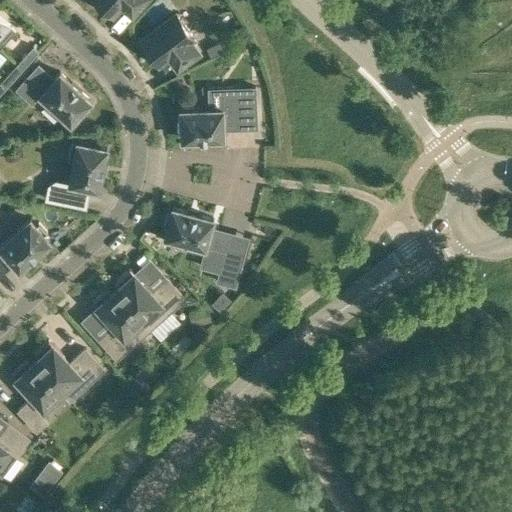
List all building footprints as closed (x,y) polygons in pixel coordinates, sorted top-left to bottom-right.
[(96,0),(112,15),(121,5),(131,15),(144,0),(96,0)] [(177,68),(198,52),(190,40),(193,38),(175,13),(139,39),(158,64),(168,56),(177,68)] [(0,15),(0,45),(15,29),(0,15)] [(207,47),(211,55),(222,50),(218,41),(207,47)] [(32,45),(16,63),(22,68),(38,51),(32,45)] [(16,63),(0,81),(6,86),(22,68),(16,63)] [(90,99),(59,71),(50,81),(34,67),(15,87),(31,102),(39,93),(70,121),(76,115),(78,118),(87,108),(84,105),(90,99)] [(181,138),(223,137),(222,123),(244,122),(242,86),(221,87),(222,107),(180,108),(180,117),(176,117),(177,130),(181,130),(181,138)] [(68,182),(56,179),(48,184),(45,198),(80,205),(84,185),(98,188),(106,147),(77,141),(71,140),(67,158),(73,159),(68,182)] [(199,265),(218,270),(216,280),(234,285),(241,258),(224,253),(229,236),(209,231),(212,217),(172,206),(170,214),(166,213),(162,226),(166,227),(164,235),(204,246),(199,265)] [(18,268),(49,240),(44,234),(47,231),(38,221),(35,224),(29,218),(0,243),(0,264),(9,257),(18,268)] [(118,284),(114,287),(150,327),(184,296),(165,276),(150,289),(129,266),(114,279),(118,284)] [(150,327),(114,287),(110,291),(106,286),(92,300),(113,323),(97,337),(116,357),(150,327)] [(211,319),(208,309),(192,313),(195,324),(211,319)] [(155,326),(164,337),(183,322),(173,311),(155,326)] [(38,356),(34,360),(62,390),(70,398),(103,367),(85,347),(69,361),(48,338),(34,351),(38,356)] [(62,390),(34,360),(30,363),(26,359),(11,372),(33,395),(17,409),(36,429),(46,420),(38,411),(62,390)] [(0,455),(11,441),(20,448),(28,437),(6,421),(0,429),(0,455)] [(48,460),(39,472),(52,482),(61,470),(48,460)]
